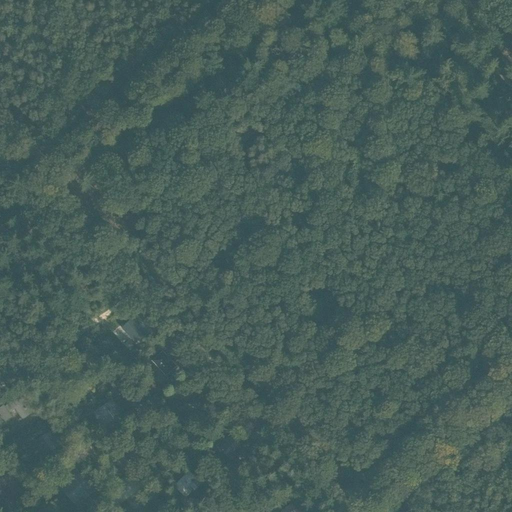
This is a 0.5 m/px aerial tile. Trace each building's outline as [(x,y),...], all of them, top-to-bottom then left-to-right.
[(140,325),(134,329),(129,321),(116,331),(121,338),(131,331),(135,337),(144,331),(140,325)] [(172,367),(174,365),(166,356),(156,366),(152,361),(143,370),(150,377),(158,368),(166,377),(175,369),(172,367)] [(65,377),(79,392),(88,383),(82,377),(85,374),(77,366),(65,377)] [(111,387),(116,393),(121,389),(116,383),(111,387)] [(191,393),(185,398),(183,401),(188,406),(190,404),(196,409),(205,400),(193,387),(189,391),(191,393)] [(24,420),(34,412),(24,398),(27,396),(25,394),(5,408),(4,407),(0,409),(0,413),(6,422),(11,418),(9,414),(16,409),(24,420)] [(115,419),(113,417),(120,413),(116,407),(112,401),(94,414),(103,427),(115,419)] [(51,432),(35,442),(44,456),(60,446),(51,432)] [(227,457),(240,445),(244,449),(253,442),(248,437),(240,444),(231,434),(223,441),(225,444),(220,449),(227,457)] [(134,446),(128,450),(127,450),(122,453),(121,451),(115,455),(116,457),(119,456),(125,465),(134,460),(134,459),(140,455),(134,446)] [(189,473),(175,487),(182,494),(192,484),(197,488),(201,484),(189,473)] [(66,486),(71,491),(66,495),(75,504),(82,497),(85,500),(93,492),(90,490),(91,489),(78,475),(66,486)] [(0,480),(0,500),(2,504),(14,495),(2,479),(0,480)] [(262,494),(271,500),(278,490),(268,484),(262,494)]
